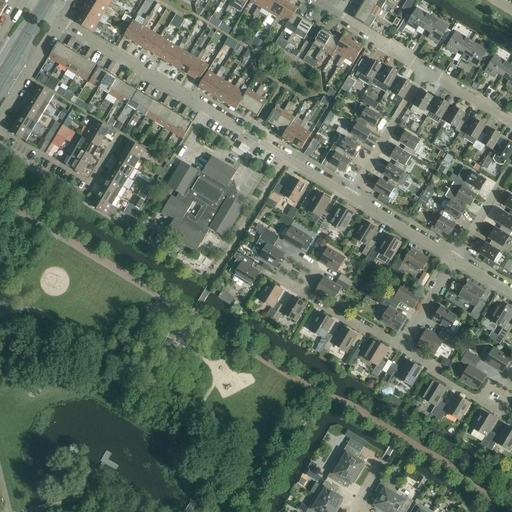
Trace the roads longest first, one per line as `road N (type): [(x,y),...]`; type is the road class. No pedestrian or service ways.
road 1 (residential): [(349,196),(61,20)]
road 2 (residential): [(349,196),(425,71)]
road 3 (residential): [(425,71),(315,0)]
road 4 (residential): [(455,259),(349,196)]
